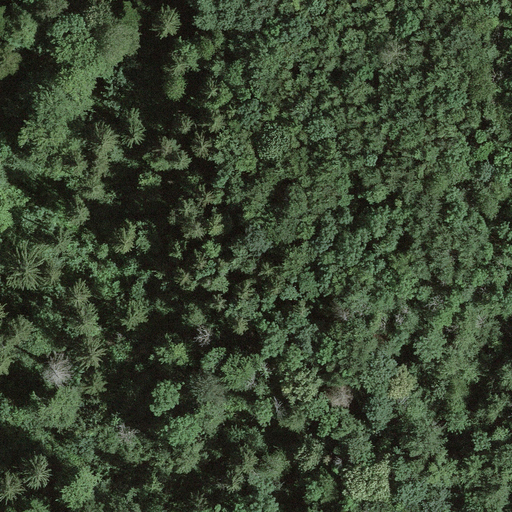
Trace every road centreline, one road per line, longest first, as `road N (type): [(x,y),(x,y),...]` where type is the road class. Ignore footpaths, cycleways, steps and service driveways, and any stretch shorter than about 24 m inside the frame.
road 1 (track): [(127,0),(0,217)]
road 2 (track): [(270,511),(372,487),(511,493)]
